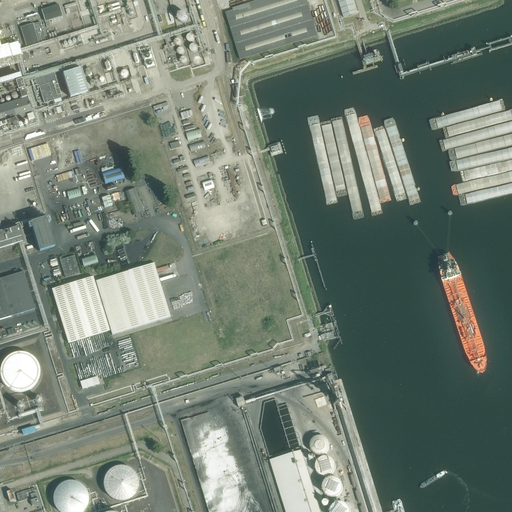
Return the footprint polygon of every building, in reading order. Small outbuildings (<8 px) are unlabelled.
[(240,61),(317,37),(305,0),(260,0),(232,9),(233,10),(225,13),(240,61)] [(353,0),(338,0),(344,18),(358,14),(353,0)] [(34,5),(21,9),(23,16),(26,15),(27,17),(37,14),(34,5)] [(51,25),(49,21),(63,17),(59,6),(41,11),(47,27),(51,25)] [(191,20),(191,18),(190,17),(190,16),(188,14),(187,14),(186,14),(185,14),(183,14),(182,15),(182,16),(181,17),(180,18),(180,19),(180,21),(180,22),(181,23),(182,23),(183,25),(185,25),(186,25),(187,25),(189,24),(190,23),(191,22),(191,21),(191,20)] [(46,41),(40,22),(20,28),(26,48),(39,44),(39,43),(46,41)] [(48,32),(50,38),(58,36),(57,30),(48,32)] [(197,43),(197,41),(196,40),(195,39),(193,38),(191,39),(190,40),(189,40),(189,41),(189,43),(189,44),(190,46),(191,47),(193,47),(194,47),(196,46),(196,45),(197,45),(197,43)] [(184,47),(183,45),(183,44),(181,43),(180,42),(178,43),(177,43),(175,45),(175,46),(175,48),(176,50),(177,50),(178,51),(179,51),(181,51),(182,50),(183,48),(184,47)] [(0,61),(21,55),(18,43),(1,48),(0,46),(0,61)] [(48,58),(59,55),(57,46),(45,49),(48,58)] [(200,53),(200,51),(199,51),(199,50),(197,49),(195,49),(194,49),(193,50),(192,52),(191,53),(192,55),(193,56),(194,57),(195,57),(197,57),(199,56),(200,55),(200,53)] [(141,61),(138,50),(131,52),(134,63),(141,61)] [(144,57),(148,68),(156,65),(152,52),(147,53),(148,55),(144,57)] [(187,56),(187,54),(186,53),(185,52),(183,52),(181,52),(180,53),(179,54),(179,56),(179,57),(180,59),(181,60),(183,60),(184,60),(186,59),(187,58),(187,56)] [(203,65),(203,63),(202,62),(201,61),(199,60),(198,61),(197,61),(196,62),(195,63),(195,65),(195,66),(196,68),(197,69),(199,69),(201,69),(202,68),(203,67),(203,65)] [(190,66),(190,64),(189,63),(188,62),(187,62),(185,62),(183,63),(182,64),(182,66),(182,68),(183,69),(184,70),(186,70),(188,70),(189,69),(190,68),(190,66)] [(64,66),(66,72),(73,70),(71,64),(64,66)] [(80,69),(62,74),(70,98),(87,92),(80,69)] [(129,74),(129,72),(128,71),(127,70),(126,69),(125,69),(124,69),(123,69),(122,69),(121,70),(120,71),(119,72),(119,73),(119,74),(119,76),(120,77),(121,78),(122,78),(123,79),(125,79),(126,78),(127,78),(128,77),(128,76),(129,75),(129,74)] [(62,98),(54,74),(54,72),(41,76),(36,78),(34,78),(37,86),(38,85),(44,104),(62,98)] [(21,80),(15,82),(18,90),(24,88),(21,80)] [(243,97),(239,85),(233,87),(236,99),(243,97)] [(27,98),(0,105),(0,127),(7,126),(6,122),(26,116),(28,122),(34,120),(27,98)] [(192,111),(180,114),(181,117),(182,120),(193,116),(192,111)] [(200,130),(186,134),(188,142),(202,138),(200,130)] [(204,141),(189,145),(191,153),(206,149),(204,141)] [(180,147),(179,142),(170,144),(172,150),(180,147)] [(210,164),(208,156),(193,160),(195,168),(210,164)] [(122,168),(102,174),(105,185),(125,180),(122,168)] [(229,169),(227,169),(235,198),(237,197),(229,169)] [(215,188),(212,180),(203,183),(205,191),(215,188)] [(124,192),(132,216),(144,211),(135,188),(124,192)] [(81,196),(79,189),(67,192),(69,199),(81,196)] [(112,205),(110,195),(101,198),(104,208),(112,205)] [(54,248),(45,219),(30,223),(39,253),(54,248)] [(0,248),(22,242),(18,227),(0,232),(0,248)] [(97,255),(82,259),(84,267),(99,262),(97,255)] [(78,266),(75,256),(61,261),(66,278),(81,274),(79,269),(78,269),(77,266),(78,266)] [(50,260),(54,276),(61,274),(57,259),(50,260)] [(171,317),(160,283),(156,269),(154,263),(95,281),(101,301),(100,302),(102,306),(103,306),(112,335),(171,317)] [(0,320),(35,309),(23,272),(0,279),(0,320)] [(102,306),(100,302),(93,277),(51,290),(68,344),(109,331),(102,306)] [(42,375),(42,372),(42,369),(41,366),(41,364),(39,361),(37,358),(35,356),(33,354),(30,353),(28,352),(25,351),(22,351),(19,351),(16,352),(13,353),(10,354),(8,356),(6,358),(4,361),(3,363),(2,366),(1,369),(1,372),(2,375),(2,378),(3,381),(5,383),(7,386),(9,388),(12,389),(14,390),(17,391),(20,392),(23,392),(26,391),(29,391),(32,389),(34,388),(36,386),(38,383),(40,381),(41,378),(42,375)] [(82,389),(100,384),(98,376),(80,381),(82,389)] [(37,405),(42,403),(38,395),(34,398),(37,405)] [(243,397),(236,399),(238,405),(239,408),(241,408),(243,407),(246,406),(245,401),(243,397)] [(21,430),(24,436),(36,432),(34,426),(21,430)] [(330,448),(330,446),(330,444),(329,442),(328,440),(327,439),(326,438),(324,437),(322,436),(321,436),(319,436),(317,436),(315,437),(314,438),(312,439),(311,441),(311,443),(310,445),(310,447),(310,448),(311,450),(312,452),(313,453),(315,454),(317,455),(318,455),(320,456),(322,455),(324,455),(326,454),(327,453),(328,451),(329,450),(330,448)] [(320,511),(301,451),(270,460),(283,505),(285,511),(320,511)] [(337,468),(337,466),(336,464),(336,462),(335,461),(334,459),(332,458),(330,457),(328,456),(326,456),(324,456),(323,457),(321,457),(319,459),(318,460),(317,462),(316,464),(316,466),(316,468),(316,470),(317,471),(318,473),(319,474),(321,476),(323,476),(325,477),(327,477),(329,477),(331,476),(332,475),(334,474),(335,472),(336,470),(337,468)] [(139,489),(139,485),(139,482),(138,479),(137,476),(135,474),(133,472),(130,470),(127,468),(124,468),(121,467),(118,468),(115,468),(112,470),(110,472),(107,474),(106,476),(104,479),(103,482),(103,485),(103,489),(104,492),(106,494),(107,497),(110,499),(112,501),(115,502),(118,503),(121,503),(124,503),(128,502),(130,501),(133,499),(135,497),(137,494),(138,492),(139,489)] [(344,490),(344,488),(344,486),(343,484),(342,482),(341,480),(339,479),(338,478),(336,478),(334,477),(332,477),(330,478),(328,479),(326,480),(325,481),(324,483),(323,485),(323,487),(323,489),(323,491),(324,493),(325,494),(327,496),(328,497),(330,498),(332,498),(334,498),(336,498),(338,497),(340,496),(341,495),(342,493),(343,491),(344,490)] [(89,503),(89,500),(89,497),(88,494),(87,491),(85,489),(83,487),(80,485),(78,484),(75,483),(72,482),(69,482),(66,483),(63,484),(61,486),(58,487),(56,490),(55,492),(54,495),(53,498),(53,501),(53,504),(54,507),(55,509),(57,511),(56,511),(84,511),(85,511),(87,509),(88,506),(89,503)] [(30,489),(16,494),(19,502),(27,500),(26,494),(31,492),(30,489)] [(12,490),(6,492),(9,502),(15,501),(12,490)] [(32,507),(39,505),(36,494),(30,495),(32,501),(30,501),(32,507)] [(351,511),(351,510),(350,508),(349,507),(348,505),(347,504),(345,503),(343,502),(341,502),(339,502),(337,503),(335,503),(334,505),(332,506),(331,508),(331,510),(330,511),(351,511)]
